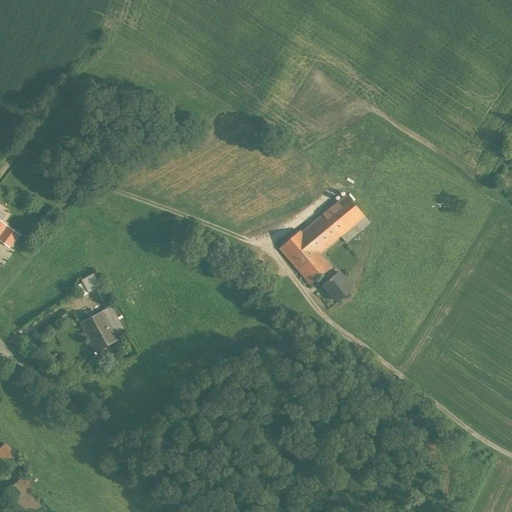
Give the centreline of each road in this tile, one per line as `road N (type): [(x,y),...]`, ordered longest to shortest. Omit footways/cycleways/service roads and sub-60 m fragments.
road 1 (track): [(0,172),(22,145),(246,231),(303,282)]
road 2 (unclassified): [(3,339),(120,439),(184,511)]
